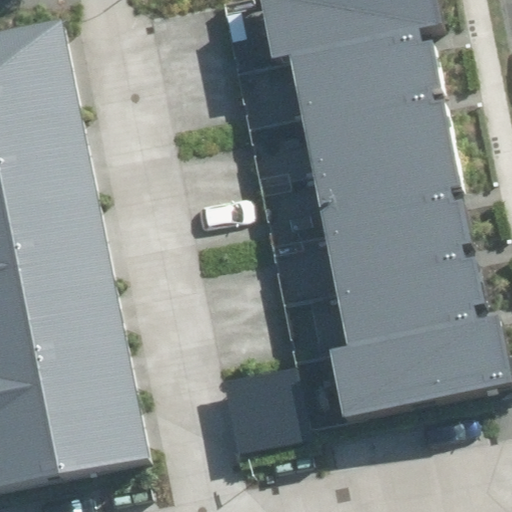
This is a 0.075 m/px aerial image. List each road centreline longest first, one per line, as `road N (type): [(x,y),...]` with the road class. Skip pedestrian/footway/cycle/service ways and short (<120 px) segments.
road 1 (residential): [(214,511),(107,0)]
road 2 (residential): [(511,478),(367,511)]
